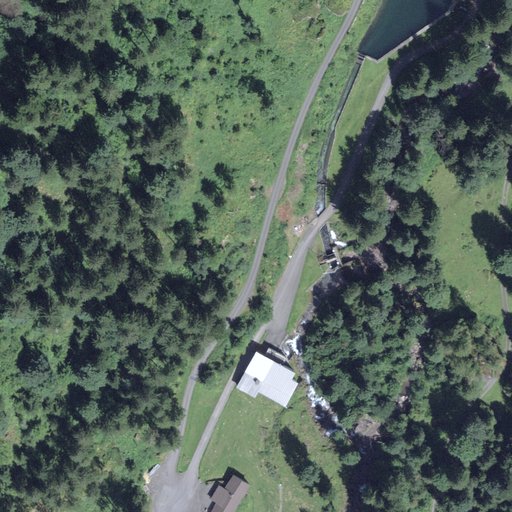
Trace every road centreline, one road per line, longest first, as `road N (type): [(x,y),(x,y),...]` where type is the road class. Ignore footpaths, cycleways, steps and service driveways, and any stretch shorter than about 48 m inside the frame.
road 1 (unclassified): [(166,511),(304,243),(337,205),(389,79),(463,27),(480,0)]
road 2 (unclassified): [(356,0),(293,135),(246,291),(191,385),(158,511)]
road 3 (track): [(511,167),(502,210),(503,357),(438,451),(434,511)]
